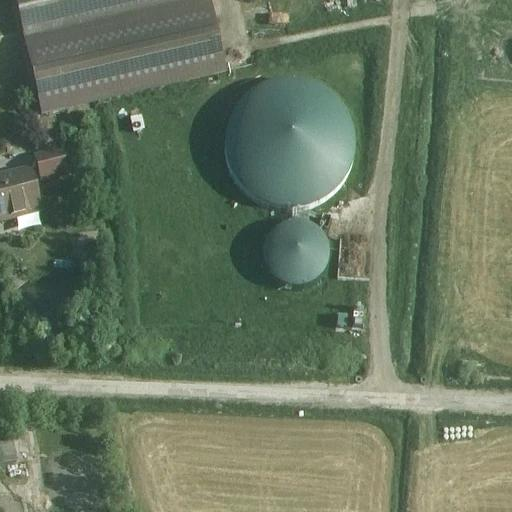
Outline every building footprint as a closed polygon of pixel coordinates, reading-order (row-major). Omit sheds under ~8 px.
[(11,0),(14,14),(71,0),(11,0)] [(71,0),(14,14),(29,75),(217,30),(209,0),(71,0)] [(217,30),(29,75),(40,120),(228,75),(217,30)] [(222,180),(231,193),(243,203),(257,211),(273,215),(289,215),(304,211),(318,204),(331,194),(341,181),(347,165),(349,149),(347,132),(342,117),(332,103),(320,92),(305,84),(289,81),(272,81),(256,85),(241,94),(229,105),(221,118),(216,133),(214,149),(216,165),(222,180)] [(70,149),(37,157),(44,185),(77,176),(70,149)] [(30,173),(0,179),(0,232),(40,224),(30,173)] [(262,242),(281,294),(329,277),(310,224),(262,242)] [(0,462),(2,472),(38,464),(29,422),(0,428),(0,462)]
